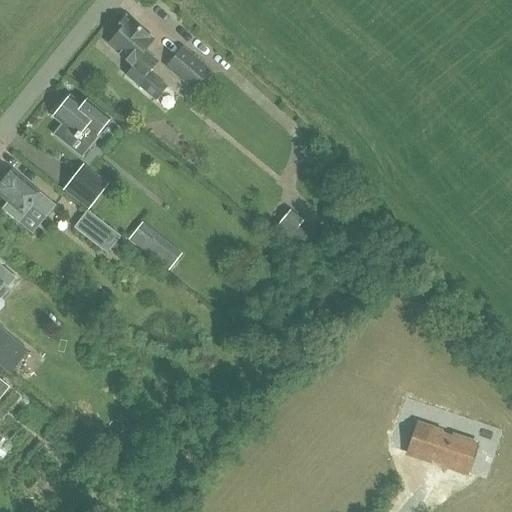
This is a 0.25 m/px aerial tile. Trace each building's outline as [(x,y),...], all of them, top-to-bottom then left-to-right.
[(119,56),(132,66),(133,65),(135,66),(127,76),(154,99),(166,86),(149,72),(157,62),(145,51),(153,40),(126,17),(113,32),(117,36),(109,45),(121,54),(119,56)] [(210,70),(184,49),(169,67),(195,89),(210,70)] [(58,105),(52,113),(55,116),(54,117),(62,123),(64,125),(57,133),(71,145),(78,136),(87,126),(98,135),(99,133),(105,126),(111,118),(88,100),(85,104),(73,94),(69,98),(61,108),(58,105)] [(80,165),(63,187),(86,205),(103,183),(80,165)] [(12,172),(0,187),(0,195),(9,202),(3,209),(20,222),(33,205),(46,216),(55,205),(26,182),(25,183),(12,172)] [(108,252),(120,236),(88,212),(76,228),(108,252)] [(298,227),(286,242),(302,255),(314,240),(300,228),(298,227)] [(364,247),(350,265),(365,277),(379,259),(364,247)] [(0,284),(2,282),(7,287),(15,278),(0,265),(0,284)] [(348,267),(338,279),(353,291),(362,279),(348,267)] [(0,332),(0,363),(10,372),(25,353),(0,332)] [(0,377),(0,397),(3,400),(17,381),(4,372),(0,377)] [(474,445),(451,437),(419,426),(410,453),(465,472),(474,445)] [(101,458),(94,453),(82,468),(89,473),(101,458)]
